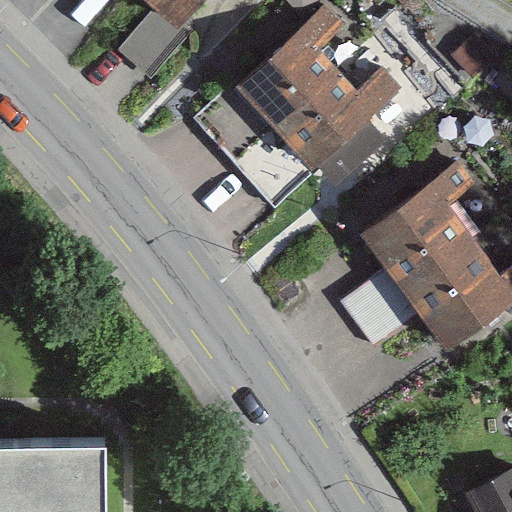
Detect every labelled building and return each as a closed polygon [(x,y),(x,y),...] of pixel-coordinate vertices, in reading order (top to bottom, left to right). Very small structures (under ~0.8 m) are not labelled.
[(107,0),(136,29),(156,49),(178,27),(205,0),(107,0)] [(344,36),(316,1),(216,80),(223,92),(291,173),(310,163),(363,117),(398,89),(382,68),(351,92),(321,54),(344,36)] [(156,49),(136,29),(114,53),(148,83),(188,41),(178,27),(156,49)] [(503,63),(474,29),(445,54),(474,88),(503,63)] [(291,173),(223,92),(192,118),(272,213),(303,187),(291,173)] [(363,117),(310,163),(335,191),(388,145),(363,117)] [(480,188),(463,160),(350,229),(409,326),(431,360),(511,309),(511,264),(490,278),(447,208),(480,188)] [(409,326),(376,281),(343,305),(375,350),(409,326)] [(0,444),(0,511),(105,511),(105,444),(0,444)] [(511,511),(511,459),(450,489),(461,511),(511,511)]
